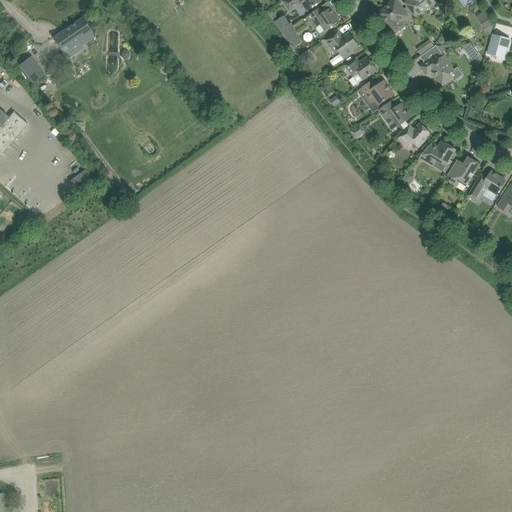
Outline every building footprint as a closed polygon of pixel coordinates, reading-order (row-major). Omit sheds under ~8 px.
[(321,2),(320,0),(282,0),(282,1),(289,11),(299,4),(301,6),(302,5),(307,12),(321,2)] [(393,36),(405,27),(402,23),(409,17),(396,0),(394,0),(389,4),(390,5),(379,13),(387,24),(385,25),(393,36)] [(410,0),(405,4),(413,14),(415,17),(436,2),(435,0),(410,0)] [(321,7),(313,13),(307,17),(311,23),(313,22),(317,28),(321,25),(325,31),(339,21),(331,9),(325,13),(321,7)] [(489,17),(481,23),(487,30),(495,24),(493,22),(489,17)] [(53,38),(59,46),(63,53),(81,41),(79,38),(91,30),(83,18),(53,38)] [(290,24),(280,31),(282,34),(283,34),(289,30),(290,29),(292,28),(293,27),(290,24)] [(283,34),(282,34),(287,42),(297,34),(293,27),(292,28),(290,29),(289,30),(283,34)] [(359,47),(352,37),(349,34),(343,38),(338,32),(330,37),(326,41),(335,54),(339,52),(344,59),(345,59),(353,53),(352,51),(359,47)] [(506,59),(511,40),(494,35),(489,54),(506,59)] [(422,45),(427,52),(434,46),(429,40),(422,45)] [(129,57),(129,53),(128,50),(124,50),(121,52),(121,56),(123,59),(127,59),(129,57)] [(299,57),(305,66),(314,59),(308,51),(299,57)] [(459,68),(454,72),(444,57),(439,60),(437,56),(421,67),(427,75),(431,72),(434,76),(435,76),(436,77),(436,79),(439,85),(441,85),(442,86),(453,78),(455,81),(463,75),(459,68)] [(32,57),(20,66),(33,82),(44,74),(32,57)] [(348,64),(346,66),(354,77),(353,78),(358,84),(363,80),(369,76),(377,71),(368,58),(360,64),(356,59),(348,64)] [(394,95),(386,84),(384,81),(376,87),(372,81),(364,87),(361,89),(371,104),(376,101),(379,106),(394,95)] [(482,85),(481,89),(484,92),(488,91),(490,87),(487,84),(482,85)] [(330,100),(335,107),(341,103),(336,96),(330,100)] [(407,121),(413,117),(409,112),(407,113),(401,105),(395,109),(394,108),(393,109),(389,104),(381,110),(379,111),(388,123),(393,129),(399,125),(400,126),(407,121)] [(0,152),(2,154),(28,124),(14,112),(8,118),(0,110),(0,152)] [(226,117),(232,125),(239,119),(233,112),(226,117)] [(366,132),(360,124),(350,131),(356,139),(366,132)] [(410,126),(403,133),(399,138),(410,148),(414,143),(419,148),(427,139),(426,138),(430,133),(420,124),(415,130),(410,126)] [(128,191),(87,137),(88,136),(83,131),(73,138),(78,144),(79,143),(105,175),(107,174),(123,195),(128,191)] [(432,143),(427,152),(422,159),(434,166),(437,161),(447,166),(457,150),(442,141),(438,147),(432,143)] [(456,163),(451,171),(448,176),(453,179),(451,182),(457,186),(459,183),(467,188),(468,186),(469,184),(476,172),(475,171),(479,164),(469,158),(464,165),(463,164),(462,167),(456,163)] [(69,181),(77,191),(93,178),(86,169),(69,181)] [(501,189),(506,181),(492,172),(488,178),(482,175),(480,177),(475,185),(472,190),(482,196),(487,189),(497,195),(501,189)] [(400,181),(405,185),(411,177),(407,173),(400,181)] [(130,191),(133,195),(139,190),(136,186),(130,191)] [(511,192),(508,190),(498,207),(507,213),(510,207),(511,208),(511,192)] [(480,235),(487,239),(492,231),(485,227),(480,235)]
